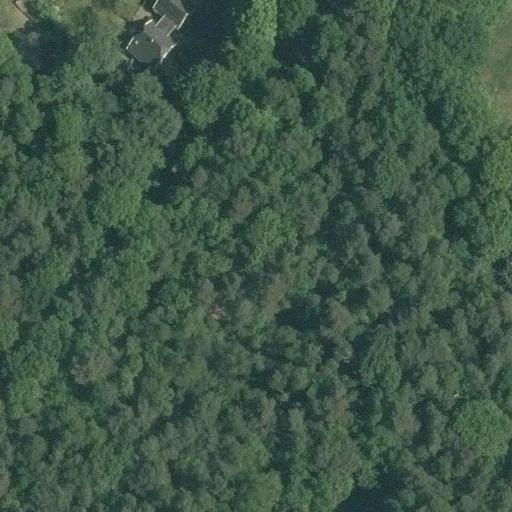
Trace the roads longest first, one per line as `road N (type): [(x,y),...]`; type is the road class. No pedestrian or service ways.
road 1 (track): [(0,402),(357,0)]
road 2 (track): [(239,320),(323,360),(346,386),(346,495)]
road 3 (track): [(239,320),(225,290),(161,223),(167,191)]
